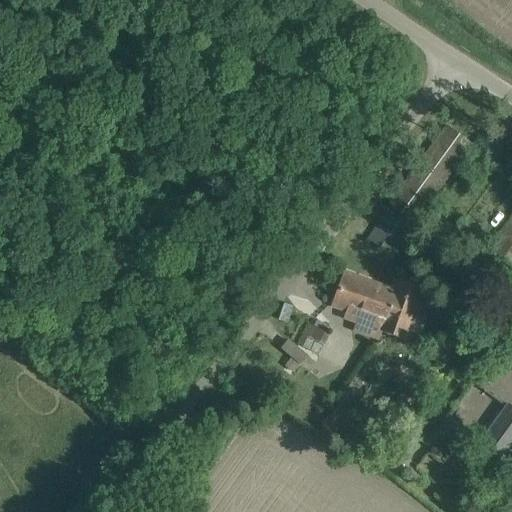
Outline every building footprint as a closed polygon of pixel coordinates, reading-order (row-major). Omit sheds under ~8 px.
[(414,223),(460,160),(472,144),(446,125),(388,205),(414,223)] [(380,245),(396,219),(385,212),(369,238),(380,245)] [(511,218),(475,268),(501,287),(511,271),(511,218)] [(384,325),(397,292),(390,290),(390,289),(344,273),(332,306),(384,325)] [(422,288),(394,278),(390,289),(390,290),(397,292),(384,325),(382,332),(403,340),(422,288)] [(329,334),(308,324),(298,345),(319,356),(329,334)] [(358,437),(394,387),(378,375),(342,425),(358,437)] [(465,397),(494,416),(502,403),(474,384),(465,397)] [(511,408),(508,405),(482,441),(505,459),(511,449),(511,408)]
